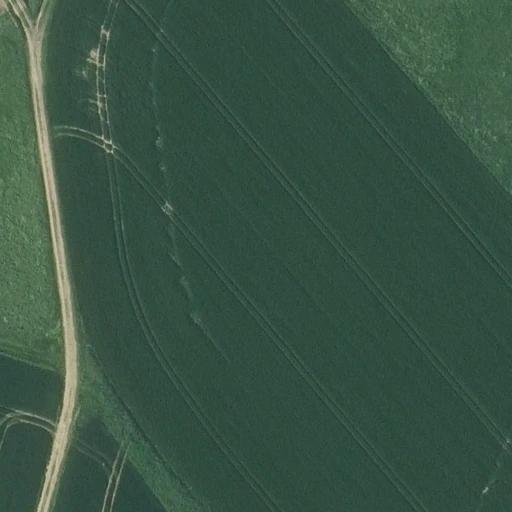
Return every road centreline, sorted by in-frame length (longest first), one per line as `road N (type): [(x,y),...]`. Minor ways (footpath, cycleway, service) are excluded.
road 1 (track): [(12,0),(37,37),(78,399),(49,511)]
road 2 (track): [(511,187),(356,0)]
road 3 (track): [(78,399),(145,447),(189,511)]
